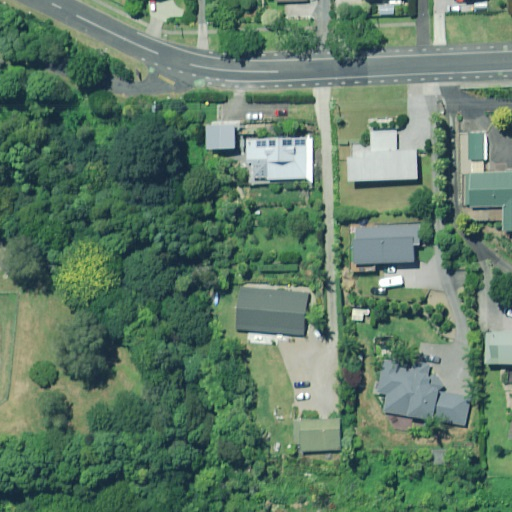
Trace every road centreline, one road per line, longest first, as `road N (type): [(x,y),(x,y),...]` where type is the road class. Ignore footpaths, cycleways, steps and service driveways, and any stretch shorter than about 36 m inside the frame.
road 1 (residential): [(47,0),(188,64),(223,70),(511,62)]
road 2 (unknown): [(0,276),(106,349)]
